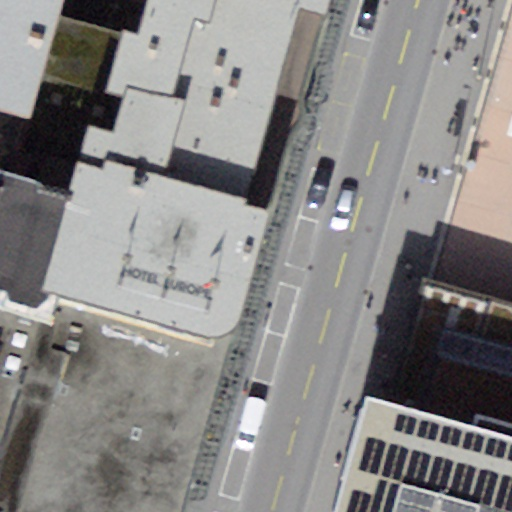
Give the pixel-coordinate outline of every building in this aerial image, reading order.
[(62,0),(0,0),(0,111),(31,120),(43,78),(106,96),(124,32),(58,14),(62,0)] [(297,101),(326,13),(273,0),(147,0),(138,33),(124,32),(106,96),(122,96),(110,133),(88,127),(68,202),(40,293),(36,308),(6,299),(7,294),(0,291),(0,511),(186,511),(234,330),(268,209),(243,204),(278,95),(297,101)] [(329,0),(273,0),(326,13),(329,0)] [(0,291),(7,294),(6,299),(36,308),(40,293),(68,202),(43,195),(45,187),(0,172),(0,291)] [(511,511),(511,305),(423,280),(387,406),(366,397),(334,511),(511,511)]
